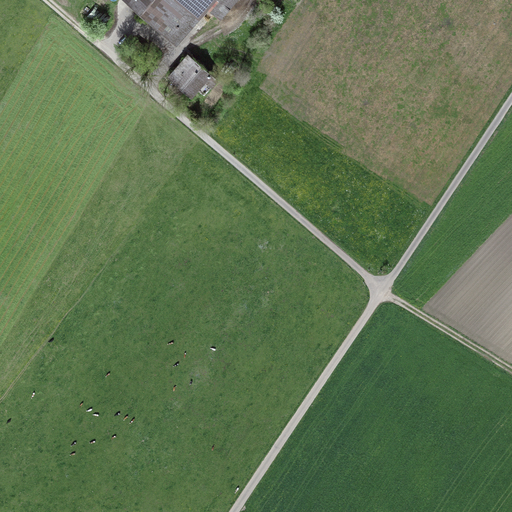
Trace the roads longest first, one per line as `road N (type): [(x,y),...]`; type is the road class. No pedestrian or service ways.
road 1 (unclassified): [(234,511),(511,98)]
road 2 (track): [(382,290),(47,0)]
